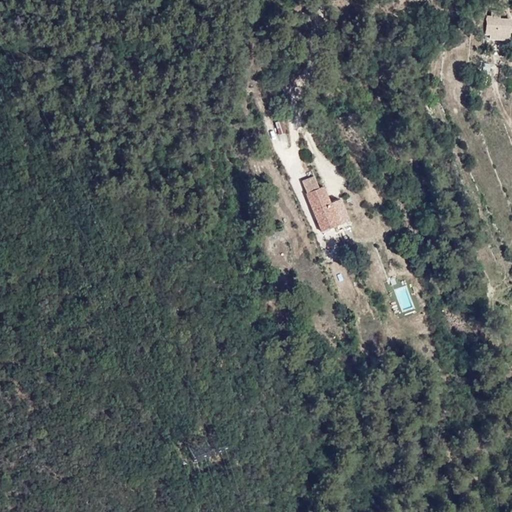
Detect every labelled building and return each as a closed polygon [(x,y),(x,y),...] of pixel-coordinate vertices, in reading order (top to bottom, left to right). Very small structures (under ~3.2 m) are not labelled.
[(489,34),(488,38),(508,41),(510,30),(511,31),(511,22),(500,22),(501,13),(493,12),(492,17),(486,16),(484,33),(489,34)] [(283,135),(278,122),(272,125),(277,136),(283,135)] [(306,194),(318,189),(313,178),(301,183),(306,194)] [(322,187),(318,189),(306,194),(323,232),(349,220),(339,199),(330,203),(322,187)] [(397,293),(402,309),(411,306),(406,290),(397,293)]
